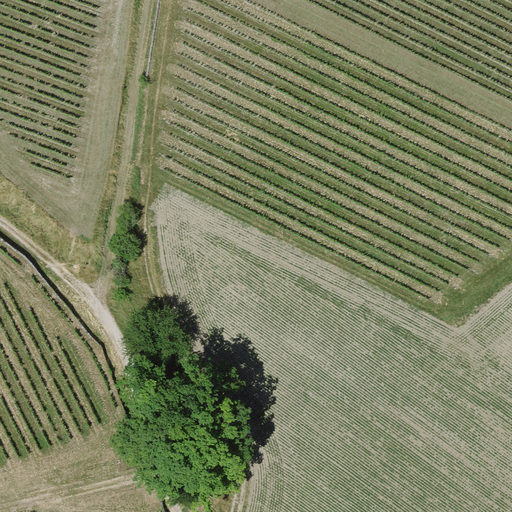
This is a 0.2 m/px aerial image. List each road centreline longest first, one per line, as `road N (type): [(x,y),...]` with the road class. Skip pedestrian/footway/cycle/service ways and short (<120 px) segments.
road 1 (track): [(178,511),(131,408),(114,327),(0,226)]
road 2 (track): [(114,327),(135,0)]
road 3 (track): [(163,474),(0,507)]
